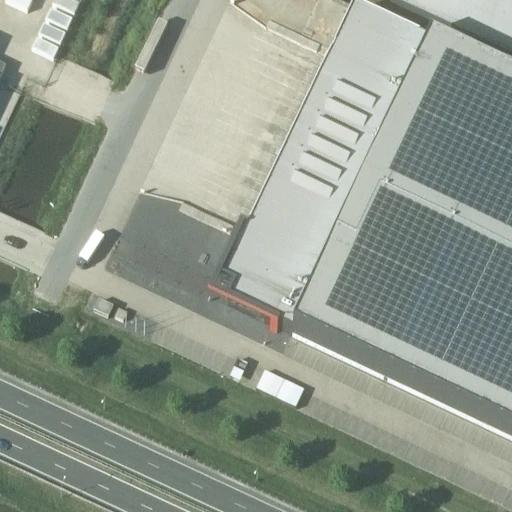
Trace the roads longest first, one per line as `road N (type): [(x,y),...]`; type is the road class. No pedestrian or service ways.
road 1 (unclassified): [(45,304),(191,0)]
road 2 (trunk): [(255,511),(0,392)]
road 3 (trunk): [(0,440),(152,511)]
